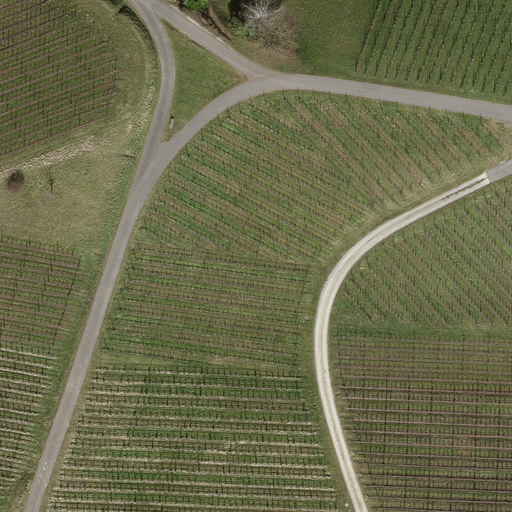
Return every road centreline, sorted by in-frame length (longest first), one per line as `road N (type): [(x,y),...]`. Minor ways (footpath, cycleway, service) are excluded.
road 1 (track): [(511,114),(287,80),(216,108),(160,162),(137,198),(32,511)]
road 2 (track): [(511,165),(387,229),(335,280),(322,349),(363,511)]
road 3 (track): [(142,0),(169,68),(137,198)]
road 4 (track): [(147,0),(287,80)]
